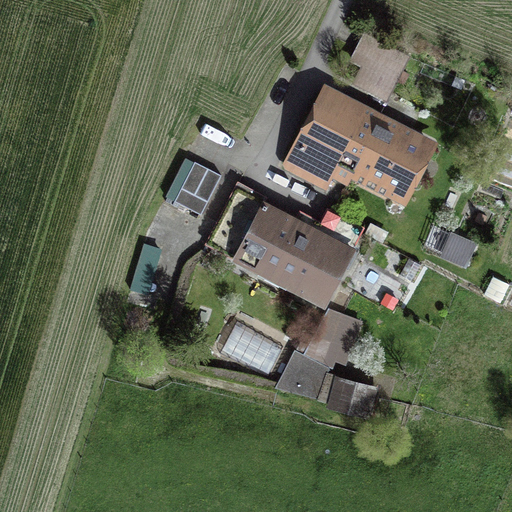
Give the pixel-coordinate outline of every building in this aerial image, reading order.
[(409,57),(364,34),(351,58),(362,64),(355,77),(389,95),(409,57)] [(427,151),(325,98),(289,166),(327,186),(337,167),(401,200),(427,151)] [(194,164),(185,159),(166,196),(201,214),(221,175),(195,162),(194,164)] [(266,197),(238,182),(206,244),(325,304),(364,227),(332,212),(321,233),(263,204),(266,197)] [(474,245),(453,235),(444,255),(464,265),(474,245)] [(135,287),(153,290),(161,244),(143,241),(135,287)] [(341,319),(328,312),(305,356),(325,366),(341,319)] [(305,356),(298,352),(279,388),(318,398),(326,375),(329,368),(325,366),(305,356)] [(374,387),(326,375),(318,398),(332,402),(330,406),(366,416),(374,387)]
